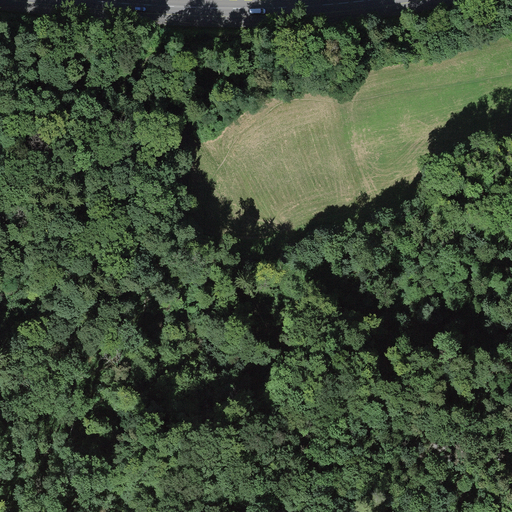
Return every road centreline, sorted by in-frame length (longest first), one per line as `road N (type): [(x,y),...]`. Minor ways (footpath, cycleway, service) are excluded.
road 1 (track): [(0,385),(76,378),(114,359),(145,323),(145,288),(103,152),(106,97),(169,48),(266,37),(306,6)]
road 2 (primary): [(90,0),(232,7),(364,0)]
